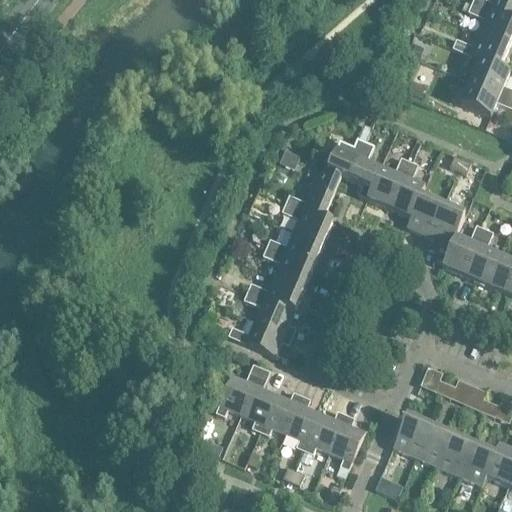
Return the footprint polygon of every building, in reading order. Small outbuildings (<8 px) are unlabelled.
[(511,0),(494,0),(492,7),(476,0),(474,0),(471,8),(511,25),(511,0)] [(465,6),(461,14),(468,16),(485,24),(479,36),(510,49),(511,42),(511,25),(471,8),(465,6)] [(456,43),(452,52),(479,64),(479,63),(500,72),(510,49),(479,36),(473,51),(456,43)] [(413,48),(408,58),(416,62),(421,51),(413,48)] [(511,93),(504,90),(510,76),(500,72),(479,63),(479,64),(469,86),(511,104),(511,93)] [(413,83),(407,94),(419,100),(424,89),(413,83)] [(496,107),(511,113),(511,104),(469,86),(460,108),(490,121),(496,107)] [(329,153),(321,171),(341,180),(350,184),(366,146),(365,146),(372,131),(363,127),(357,142),(353,150),(340,144),(335,155),(329,153)] [(358,200),(367,203),(380,173),(367,167),(374,150),(366,146),(350,184),(363,189),(358,200)] [(458,175),(462,164),(454,160),(449,172),(458,175)] [(410,166),(401,162),(394,178),(380,173),(367,203),(390,213),(410,166)] [(471,167),(462,164),(458,175),(466,179),(471,167)] [(420,202),(425,192),(411,186),(418,169),(410,166),(390,213),(411,222),(420,202)] [(323,223),(341,180),(321,171),(305,206),(289,199),(285,207),(323,223)] [(411,222),(406,232),(429,242),(442,211),(420,202),(411,222)] [(285,207),(281,216),(298,223),(292,237),(323,250),(332,228),(322,224),(323,223),(285,207)] [(456,241),(465,221),(442,211),(429,242),(450,251),(451,251),(455,240),(456,241)] [(485,234),(476,230),(469,246),(456,241),(455,240),(451,251),(450,251),(442,271),(464,281),(485,234)] [(499,260),(486,254),(493,237),(485,234),(464,281),(486,290),(499,260)] [(292,237),(286,251),(270,243),(266,251),(313,272),(323,250),(292,237)] [(266,251),(262,260),(279,268),(273,281),(304,294),(313,272),(266,251)] [(511,291),(511,265),(499,260),(486,290),(508,300),(511,291)] [(224,274),(221,282),(232,287),(235,279),(224,274)] [(273,281),(267,295),(251,288),(247,296),(294,316),(304,294),(273,281)] [(247,296),(243,305),(260,312),(254,325),(292,342),(296,333),(288,330),(294,316),(247,296)] [(254,325),(248,339),(231,332),(228,341),(275,361),(281,347),(288,350),(292,342),(254,325)] [(241,419),(261,372),(253,369),(245,385),(231,379),(215,417),(224,421),(227,414),(241,419)] [(261,372),(241,419),(255,425),(251,433),(260,437),(276,399),(263,393),(270,376),(261,372)] [(434,396),(442,399),(447,388),(439,384),(434,396)] [(447,388),(442,399),(451,403),(456,392),(447,388)] [(276,399),(260,437),(268,440),(272,433),(285,438),(301,400),(293,397),(290,404),(276,399)] [(301,400),(285,438),(299,444),(295,452),(304,455),(320,417),(307,412),(310,404),(301,400)] [(478,415),(487,418),(492,407),(483,403),(478,415)] [(492,407),(487,418),(495,422),(500,411),(492,407)] [(304,456),(301,465),(307,468),(311,458),(312,459),(316,452),(329,457),(346,419),(337,416),(334,423),(320,417),(304,455),(304,456)] [(329,457),(343,463),(340,471),(349,475),(365,437),(351,430),(354,423),(346,419),(329,457)] [(393,453),(415,462),(428,432),(406,422),(393,453)] [(415,462),(437,472),(450,441),(428,432),(415,462)] [(437,472),(460,481),(473,451),(450,441),(437,472)] [(494,460),(495,460),(486,481),(508,490),(511,481),(511,455),(499,450),(494,460)] [(486,481),(495,460),(494,460),(473,451),(460,481),(482,491),(486,481)] [(255,471),(260,460),(252,456),(247,468),(255,471)] [(291,486),(296,475),(287,471),(282,483),(291,486)] [(291,486),(299,490),(304,479),(296,475),(291,486)] [(380,483),(375,495),(382,498),(387,486),(380,483)] [(332,491),(327,502),(335,506),(340,494),(332,491)]
